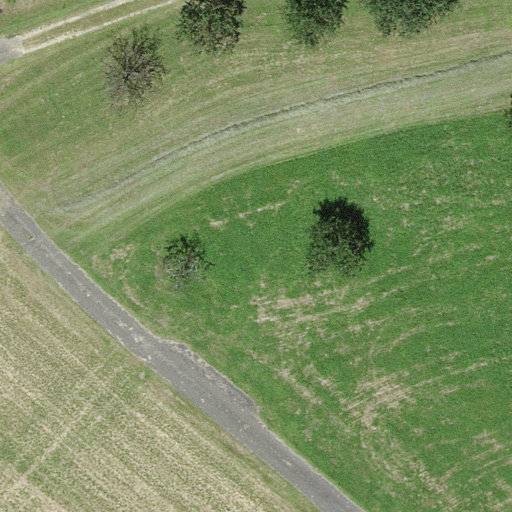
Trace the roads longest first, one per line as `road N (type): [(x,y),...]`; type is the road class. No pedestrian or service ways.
road 1 (track): [(338,511),(31,239),(0,191)]
road 2 (track): [(0,68),(190,0)]
